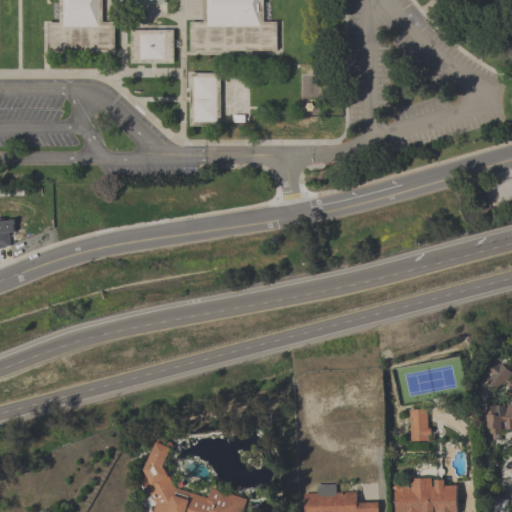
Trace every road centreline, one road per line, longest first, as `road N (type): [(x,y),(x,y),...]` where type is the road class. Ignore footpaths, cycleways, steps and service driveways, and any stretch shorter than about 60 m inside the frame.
road 1 (primary): [(0,414),(511,279)]
road 2 (residential): [(0,280),(138,239),(294,214),(511,156)]
road 3 (primary): [(416,268),(110,332),(0,370)]
